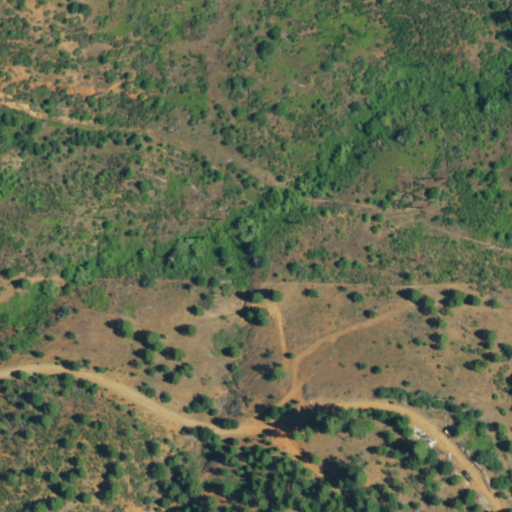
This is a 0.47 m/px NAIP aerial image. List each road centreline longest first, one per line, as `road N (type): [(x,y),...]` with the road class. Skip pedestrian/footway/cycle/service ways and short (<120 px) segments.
road 1 (track): [(249,438),(336,406),(400,411),(463,466),(495,511)]
road 2 (track): [(249,438),(211,445),(137,420),(77,387),(24,377),(0,384)]
road 3 (track): [(358,511),(249,438)]
